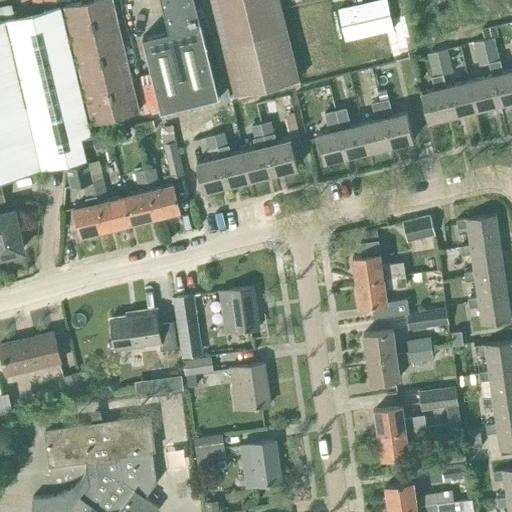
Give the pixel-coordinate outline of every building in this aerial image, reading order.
[(91,122),(138,112),(112,0),(84,0),(64,5),(91,122)] [(213,72),(195,0),(161,0),(169,30),(142,36),(160,110),(219,96),(213,72)] [(211,0),(234,92),(298,77),(279,0),(211,0)] [(345,39),(393,29),(386,0),(377,0),(338,9),(345,39)] [(81,137),(90,135),(60,6),(0,19),(0,178),(85,158),(81,137)] [(511,68),(502,71),(494,36),(483,38),(489,63),(492,74),(499,103),(511,99),(511,68)] [(473,41),(479,65),(489,63),(483,38),(473,41)] [(437,50),(443,74),(453,71),(448,47),(437,50)] [(445,85),(443,74),(437,50),(427,52),(436,88),(422,91),(429,120),(453,114),(445,85)] [(223,70),(213,72),(219,96),(228,93),(223,70)] [(469,80),(476,109),(499,103),(492,74),(481,76),(469,80)] [(456,83),(445,85),(453,114),(476,109),(469,80),(456,83)] [(380,100),(387,98),(385,90),(377,92),(380,100)] [(413,139),(406,111),(392,115),(388,99),(380,101),(390,144),(413,139)] [(368,150),(390,144),(380,101),(371,103),(375,119),(362,123),(368,150)] [(368,150),(362,123),(348,126),(344,110),(336,112),(346,155),(368,150)] [(324,160),(346,155),(336,112),(328,114),(331,130),(317,133),(324,160)] [(192,133),(187,113),(174,117),(178,136),(192,133)] [(284,117),(289,138),(291,146),(301,144),(294,115),(284,117)] [(213,129),(210,117),(191,121),(194,134),(213,129)] [(155,129),(153,119),(134,123),(137,134),(155,129)] [(261,122),(264,135),(274,133),(270,120),(261,122)] [(263,136),(264,135),(261,122),(251,124),(254,138),(263,136)] [(215,133),(218,147),(228,145),(224,131),(215,133)] [(95,147),(108,144),(106,133),(93,136),(95,147)] [(196,161),(203,190),(227,184),(220,155),(218,147),(215,133),(205,136),(208,148),(206,149),(208,158),(196,161)] [(273,173),(297,167),(291,146),(289,138),(275,142),(274,133),(264,135),(266,144),(273,173)] [(263,136),(254,138),(256,146),(243,150),(250,179),(273,173),(266,144),(264,135),(263,136)] [(184,174),(176,141),(163,144),(171,177),(184,174)] [(227,184),(250,179),(243,150),(220,155),(227,184)] [(71,186),(92,181),(88,162),(66,167),(71,186)] [(156,216),(180,210),(173,182),(154,187),(152,182),(156,181),(153,167),(144,169),(156,216)] [(132,222),(156,216),(144,169),(134,172),(137,185),(142,184),(143,190),(125,195),(132,222)] [(104,229),(128,223),(121,195),(102,200),(101,195),(105,194),(102,180),(93,182),(104,229)] [(81,235),(104,229),(93,182),(83,185),(86,197),(84,197),(86,204),(74,207),(81,235)] [(16,205),(0,208),(0,257),(27,251),(16,205)] [(470,244),(499,240),(495,213),(456,219),(457,228),(467,226),(470,244)] [(435,235),(430,214),(401,221),(406,242),(435,235)] [(378,236),(376,227),(363,230),(364,239),(378,236)] [(351,257),(355,281),(405,273),(403,262),(382,265),(380,253),(379,253),(377,240),(358,243),(360,255),(351,257)] [(474,270),(503,266),(499,240),(470,244),(460,245),(461,254),(471,253),(474,270)] [(478,297),(507,293),(503,266),(474,270),(463,271),(465,281),(475,279),(477,296),(478,297)] [(406,284),(406,283),(442,278),(440,268),(405,274),(405,273),(355,281),(358,305),(374,303),(376,316),(410,311),(408,298),(387,301),(384,283),(389,282),(390,287),(406,284)] [(225,332),(258,328),(252,286),(219,290),(225,332)] [(193,293),(173,296),(182,357),(202,354),(193,293)] [(481,324),(510,319),(507,293),(478,297),(477,296),(467,298),(469,307),(479,305),(481,324)] [(448,323),(446,306),(405,312),(408,329),(448,323)] [(160,350),(177,348),(173,322),(158,324),(156,308),(136,310),(136,313),(110,317),(115,349),(159,343),(160,350)] [(366,357),(396,353),(393,328),(362,333),(366,357)] [(452,331),(454,345),(463,343),(462,330),(452,331)] [(0,350),(6,374),(60,361),(53,331),(0,343),(0,350)] [(408,351),(432,347),(430,337),(406,341),(408,351)] [(488,370),(511,366),(511,339),(474,345),(476,354),(486,353),(488,370)] [(397,363),(433,358),(432,347),(408,351),(408,352),(396,353),(366,357),(370,381),(399,377),(397,363)] [(185,374),(213,370),(210,356),(182,360),(185,374)] [(236,409),(270,404),(263,362),(230,367),(236,409)] [(492,396),(511,393),(511,366),(488,370),(478,371),(479,380),(489,379),(492,396)] [(440,383),(439,370),(409,374),(411,388),(440,383)] [(86,400),(83,387),(79,371),(64,375),(71,404),(86,400)] [(461,384),(475,382),(473,373),(459,375),(461,384)] [(173,388),(171,374),(154,376),(156,390),(173,388)] [(458,404),(455,385),(418,389),(421,409),(458,404)] [(48,388),(37,390),(41,404),(51,402),(48,388)] [(496,422),(511,420),(511,393),(492,396),(482,397),(483,407),(493,406),(496,422)] [(423,414),(403,417),(401,405),(374,409),(377,433),(425,426),(423,414)] [(51,464),(86,459),(86,464),(85,469),(83,475),(80,480),(77,483),(71,487),(66,490),(60,492),(53,494),(47,496),(40,496),(32,496),(31,511),(37,511),(38,511),(155,511),(158,508),(158,507),(159,506),(145,496),(156,481),(151,451),(154,450),(149,415),(102,421),(99,409),(91,410),(92,423),(45,430),(50,466),(51,465),(51,464)] [(500,449),(511,447),(511,420),(496,422),(486,424),(487,433),(497,432),(500,449)] [(412,438),(427,436),(425,426),(377,433),(381,457),(408,453),(406,435),(411,434),(412,438)] [(468,430),(470,445),(482,443),(480,428),(468,430)] [(225,456),(222,432),(193,437),(198,468),(211,466),(210,458),(225,456)] [(281,481),(278,465),(275,440),(241,444),(247,485),(255,484),(255,485),(281,481)] [(466,459),(464,446),(438,449),(440,463),(466,459)] [(466,477),(464,461),(442,464),(444,480),(466,477)] [(507,496),(511,495),(511,467),(493,471),(494,480),(504,478),(506,496),(507,496)] [(454,500),(453,489),(420,494),(421,499),(415,500),(412,481),(385,485),(388,509),(454,500)] [(511,511),(511,495),(507,496),(506,496),(496,497),(498,506),(508,505),(508,511),(511,511)] [(470,511),(469,502),(466,502),(466,498),(454,500),(388,509),(388,511),(417,511),(422,510),(422,511),(470,511)] [(205,501),(206,511),(219,510),(218,499),(205,501)]
